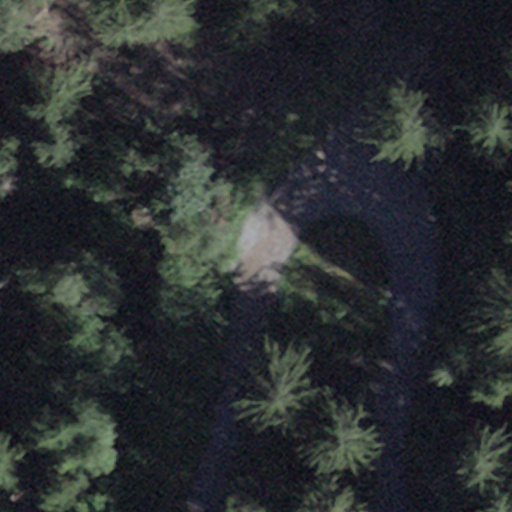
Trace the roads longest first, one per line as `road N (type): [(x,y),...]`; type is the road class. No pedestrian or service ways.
road 1 (track): [(379,203),(321,189),(270,234),(189,511)]
road 2 (track): [(372,511),(379,203)]
road 3 (track): [(426,0),(380,91),(379,203)]
